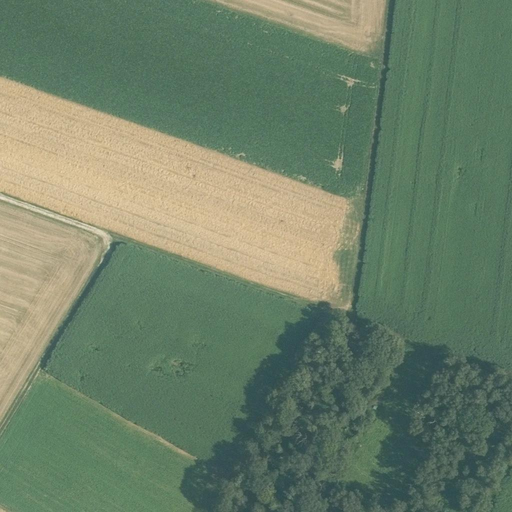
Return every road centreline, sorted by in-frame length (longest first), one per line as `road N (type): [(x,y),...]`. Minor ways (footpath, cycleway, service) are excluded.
road 1 (track): [(340,318),(0,198)]
road 2 (track): [(399,0),(355,296),(340,318)]
road 3 (track): [(113,238),(61,349),(0,446)]
road 4 (track): [(511,381),(340,318)]
